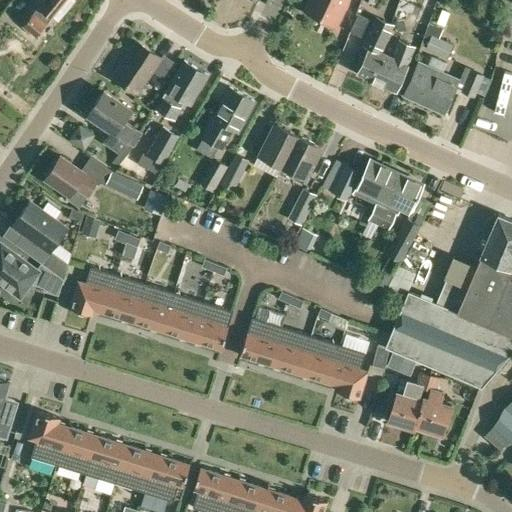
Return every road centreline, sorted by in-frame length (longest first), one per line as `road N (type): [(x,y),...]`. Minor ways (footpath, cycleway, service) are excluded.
road 1 (residential): [(448,488),(0,346)]
road 2 (residential): [(511,186),(244,63)]
road 3 (residential): [(0,179),(123,0)]
